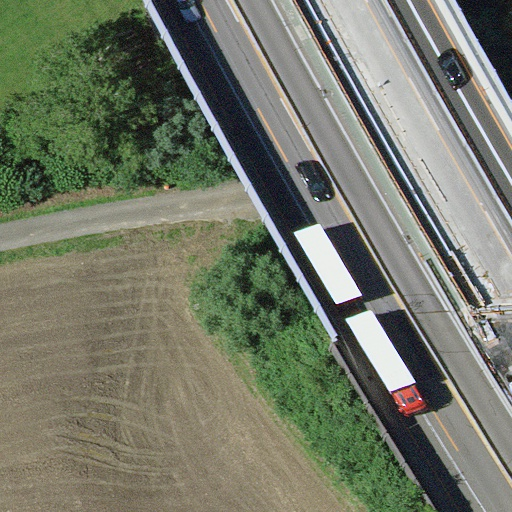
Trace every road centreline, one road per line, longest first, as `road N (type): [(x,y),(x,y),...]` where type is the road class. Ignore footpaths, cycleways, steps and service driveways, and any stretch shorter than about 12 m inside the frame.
road 1 (motorway): [(227,0),(511,477)]
road 2 (residential): [(511,135),(0,227)]
road 3 (motorway): [(511,257),(363,0)]
